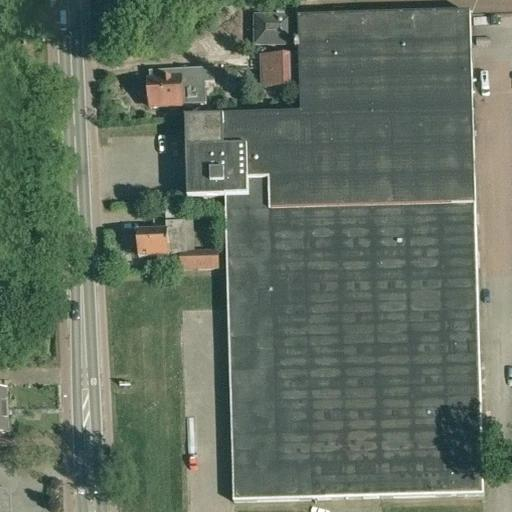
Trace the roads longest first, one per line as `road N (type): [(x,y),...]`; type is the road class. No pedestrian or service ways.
road 1 (secondary): [(92,511),(66,0)]
road 2 (unknown): [(511,28),(489,55),(485,86),(501,511)]
road 3 (unknown): [(210,511),(200,307)]
